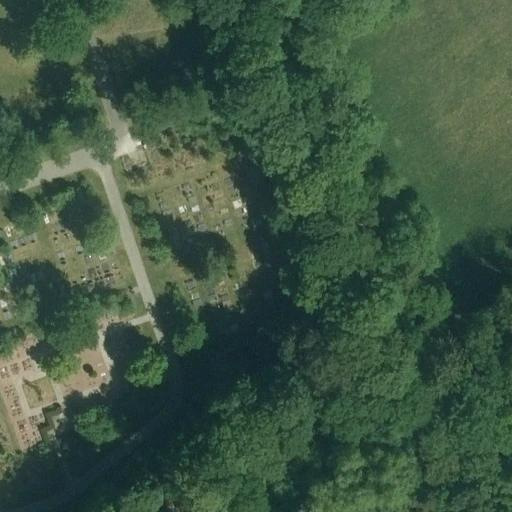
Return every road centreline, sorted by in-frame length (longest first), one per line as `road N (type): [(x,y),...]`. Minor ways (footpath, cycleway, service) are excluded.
road 1 (track): [(264,0),(434,379)]
road 2 (track): [(472,460),(378,434),(309,432),(204,511)]
